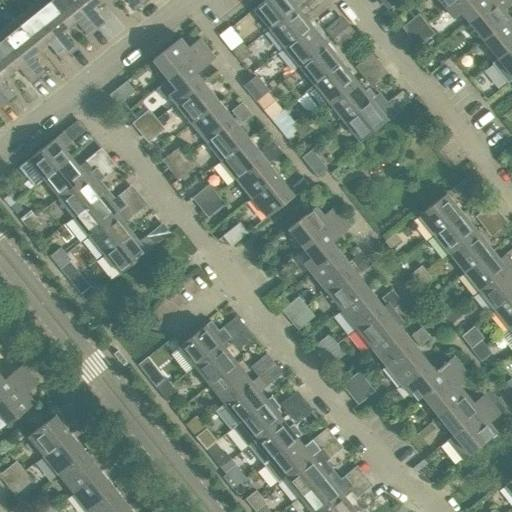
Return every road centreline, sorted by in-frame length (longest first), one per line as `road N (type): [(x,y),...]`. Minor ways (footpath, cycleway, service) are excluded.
road 1 (residential): [(431,511),(79,87)]
road 2 (tertiary): [(207,511),(0,251)]
road 3 (residential): [(511,190),(359,0)]
road 4 (residential): [(79,87),(186,0)]
